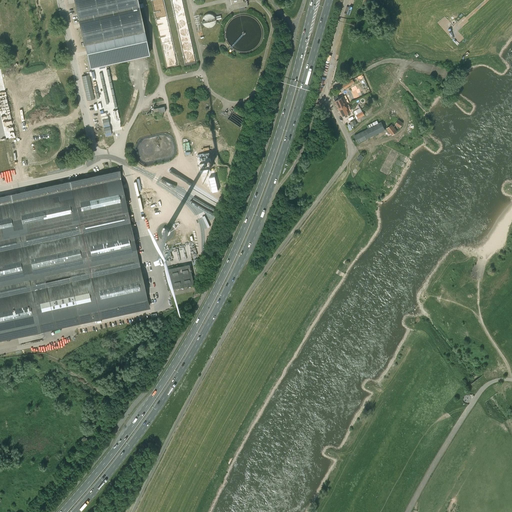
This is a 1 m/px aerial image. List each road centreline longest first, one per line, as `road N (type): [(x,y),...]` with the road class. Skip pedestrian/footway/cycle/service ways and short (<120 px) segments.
road 1 (trunk): [(315,0),(282,125),(236,247),(157,392),(61,511)]
road 2 (trunk): [(74,511),(165,397),(270,192)]
road 3 (trunk): [(270,192),(329,0)]
road 4 (unclassified): [(0,353),(161,309),(159,298)]
road 5 (unclassified): [(200,71),(206,89),(226,101),(256,89),(272,26),(256,0)]
road 6 (unclassified): [(102,153),(89,136),(59,0)]
road 7 (unclassified): [(159,298),(125,166),(110,152)]
